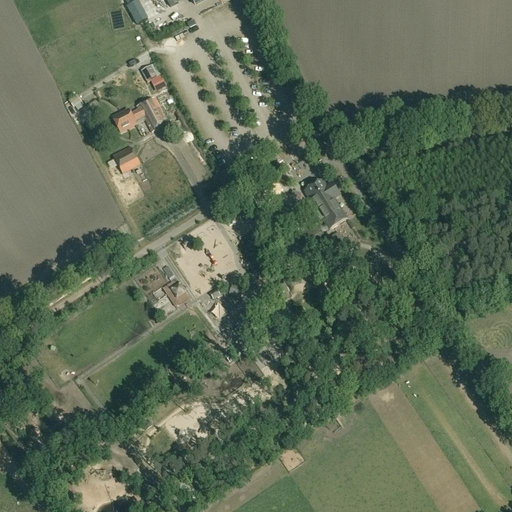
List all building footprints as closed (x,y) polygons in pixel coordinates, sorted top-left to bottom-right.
[(155,13),(147,0),(134,0),(127,4),(138,23),(155,13)] [(145,72),(154,63),(148,57),(139,65),(145,72)] [(167,86),(161,75),(150,81),(156,92),(167,86)] [(78,109),(85,104),(79,96),(72,100),(78,109)] [(167,125),(153,98),(137,106),(139,110),(130,114),(128,111),(112,119),(120,133),(135,125),(134,121),(143,117),(151,133),(167,125)] [(134,151),(115,160),(122,174),(141,165),(134,151)] [(306,191),(314,204),(315,203),(325,218),(323,219),(327,225),(330,230),(346,220),(334,199),(337,197),(330,186),(326,188),(322,181),(314,186),(306,191)] [(326,241),(318,227),(302,237),(312,252),(321,246),(327,242),(326,241)] [(327,242),(321,246),(330,259),(347,247),(338,233),(326,241),(327,242)] [(269,299),(272,303),(290,291),(283,279),(264,291),(267,295),(268,294),(271,298),(269,299)] [(176,280),(163,289),(175,308),(189,299),(176,280)] [(217,291),(210,295),(213,300),(220,295),(217,291)] [(353,301),(349,303),(354,311),(357,309),(353,301)] [(163,314),(172,309),(169,304),(160,309),(163,314)] [(235,328),(246,341),(254,335),(244,321),(235,328)]
